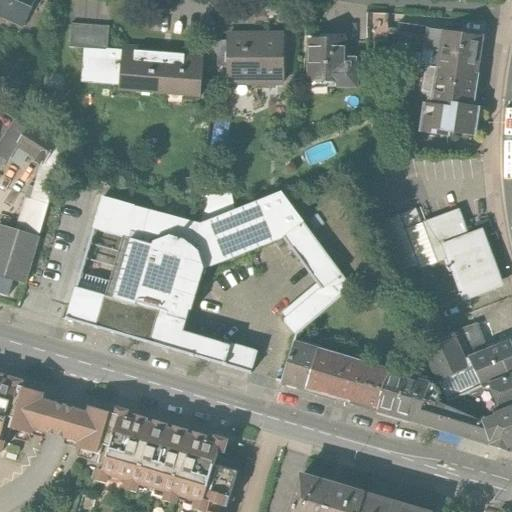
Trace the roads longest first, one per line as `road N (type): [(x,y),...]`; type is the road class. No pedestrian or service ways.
road 1 (tertiary): [(277,420),(511,485)]
road 2 (tertiary): [(79,362),(277,420)]
road 3 (residential): [(29,486),(50,457),(79,362)]
